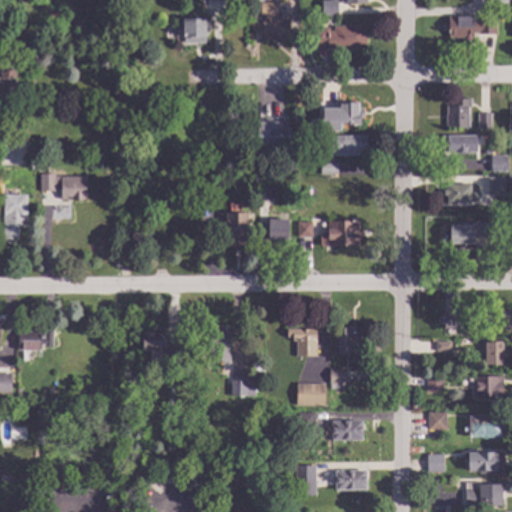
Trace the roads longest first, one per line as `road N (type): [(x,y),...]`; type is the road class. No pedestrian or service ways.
road 1 (residential): [(406,0),(396,511)]
road 2 (residential): [(511,285),(0,288)]
road 3 (residential): [(511,76),(179,82)]
